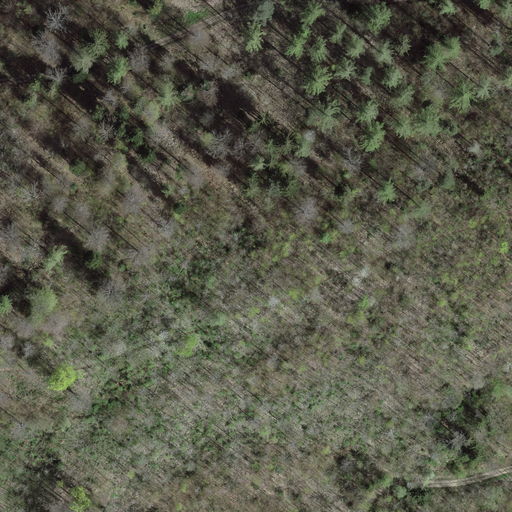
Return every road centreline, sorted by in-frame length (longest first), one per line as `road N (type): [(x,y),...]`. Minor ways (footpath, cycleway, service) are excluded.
road 1 (track): [(328,0),(223,13),(77,70),(0,81)]
road 2 (track): [(362,511),(395,484),(448,483),(511,468)]
